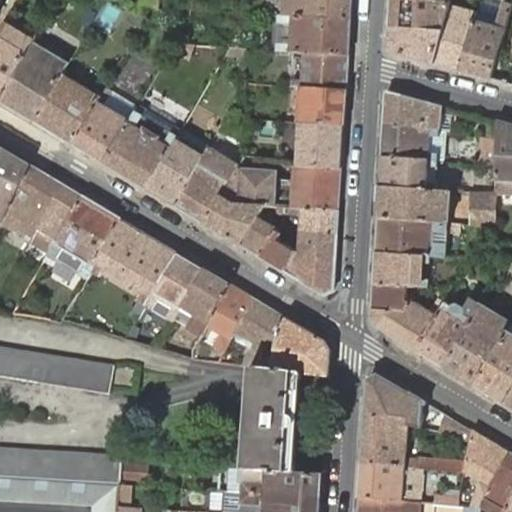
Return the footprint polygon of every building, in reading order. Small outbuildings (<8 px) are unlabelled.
[(145,0),(141,10),(160,20),(161,0),(145,0)] [(353,0),(285,0),(285,16),(294,16),(352,20),(353,0)] [(444,30),(451,6),(452,1),(424,0),(393,0),(391,27),(444,30)] [(460,71),(491,79),(505,28),(511,6),(511,3),(504,1),(502,9),(497,25),(476,19),(460,71)] [(497,25),(502,9),(480,2),(477,13),(476,19),(497,25)] [(435,64),(460,71),(476,19),(477,13),(469,11),(456,8),(451,6),(444,30),(435,64)] [(133,24),(140,28),(146,17),(140,13),(133,24)] [(285,16),(279,15),(279,23),(293,24),(292,44),(277,43),(277,50),(291,51),(305,52),(350,55),(352,20),(294,16),(285,16)] [(0,99),(29,52),(35,41),(38,36),(11,20),(1,36),(0,36),(0,99)] [(293,24),(279,23),(277,43),(292,44),(293,24)] [(391,52),(435,64),(444,30),(391,27),(390,50),(391,52)] [(24,114),(35,120),(63,73),(70,62),(64,59),(65,58),(63,51),(46,41),(39,42),(38,43),(35,41),(29,52),(0,99),(24,114)] [(347,90),(350,55),(305,52),(304,70),(304,75),(303,80),(293,80),(293,87),(297,87),(303,88),(304,88),(347,90)] [(53,131),(73,143),(99,100),(102,96),(106,88),(101,84),(96,93),(63,73),(35,120),(53,131)] [(98,159),(106,163),(132,120),(105,104),(112,91),(106,88),(102,96),(99,100),(73,143),(98,159)] [(345,125),(347,90),(304,88),(302,123),(303,123),(345,125)] [(140,107),(112,91),(105,104),(132,120),(137,111),(140,107)] [(387,93),(385,127),(431,130),(441,131),(442,106),(438,104),(389,91),(387,93)] [(174,128),(140,107),(137,111),(144,115),(137,127),(143,130),(145,128),(161,137),(159,140),(166,144),(167,141),(171,133),(174,128)] [(134,180),(149,189),(178,140),(179,138),(180,136),(188,122),(180,118),(171,133),(167,141),(166,144),(159,140),(161,137),(145,128),(143,130),(137,127),(144,115),(137,111),(132,120),(106,163),(134,180)] [(511,124),(498,121),(497,138),(497,139),(497,164),(497,181),(496,192),(511,192),(511,124)] [(342,170),(345,125),(303,123),(300,167),(342,170)] [(385,127),(383,157),(429,159),(438,160),(439,154),(440,137),(441,131),(431,130),(385,127)] [(211,146),(184,130),(180,136),(179,138),(178,140),(205,156),(207,152),(211,146)] [(480,138),(479,163),(497,164),(497,139),(480,138)] [(178,140),(149,189),(168,201),(175,205),(205,156),(178,140)] [(205,156),(175,205),(200,220),(206,223),(241,164),(211,146),(207,152),(205,156)] [(0,228),(2,224),(8,212),(32,165),(10,152),(2,147),(0,150),(0,228)] [(383,157),(381,186),(437,190),(437,183),(438,167),(438,160),(429,159),(383,157)] [(242,174),(243,165),(243,162),(241,164),(206,223),(233,240),(242,245),(259,217),(265,206),(241,205),(242,174)] [(8,212),(2,224),(13,231),(19,219),(32,226),(28,232),(25,237),(31,241),(34,236),(37,229),(64,185),(39,169),(32,165),(8,212)] [(249,175),(249,165),(248,165),(243,165),(242,174),(241,205),(265,206),(276,206),(279,173),(259,171),(259,175),(249,175)] [(340,210),(342,170),(300,167),(295,168),(292,208),(302,208),(340,210)] [(34,236),(31,241),(36,244),(42,232),(57,241),(84,197),(68,187),(64,185),(37,229),(34,236)] [(381,186),(379,218),(449,223),(451,190),(437,190),(381,186)] [(473,224),(496,226),(497,194),(474,192),(473,224)] [(96,204),(84,197),(57,241),(48,256),(45,261),(54,266),(57,261),(64,249),(86,262),(79,274),(87,280),(94,268),(123,219),(96,204)] [(339,233),(340,210),(302,208),(292,208),(286,207),(286,216),(301,216),(300,231),(339,233)] [(278,229),(259,217),(242,245),(257,254),(262,256),(272,238),(277,231),(278,229)] [(431,256),(447,257),(447,243),(448,233),(460,233),(461,224),(449,223),(379,218),(377,253),(431,256)] [(19,219),(13,231),(28,232),(32,226),(19,219)] [(122,285),(129,274),(151,237),(133,226),(123,219),(94,268),(103,274),(122,285)] [(277,240),(282,234),(277,231),(272,238),(262,256),(277,266),(285,271),(296,251),(277,240)] [(337,256),(339,233),(300,231),(299,254),(337,256)] [(121,287),(140,298),(149,303),(157,290),(179,253),(159,242),(151,237),(129,274),(122,285),(121,287)] [(64,249),(57,261),(79,274),(86,262),(64,249)] [(334,291),(337,256),(299,254),(296,251),(285,271),(307,284),(326,295),(334,291)] [(157,290),(149,303),(169,316),(176,320),(178,316),(183,307),(206,269),(184,256),(179,253),(157,290)] [(420,287),(429,287),(429,280),(431,263),(431,256),(377,253),(375,284),(409,286),(420,287)] [(213,274),(206,269),(183,307),(178,316),(196,327),(193,333),(201,337),(204,332),(231,284),(213,274)] [(216,347),(210,360),(220,361),(225,352),(236,332),(254,298),(238,288),(231,284),(204,332),(201,337),(201,339),(206,342),(212,331),(220,336),(214,346),(216,347)] [(375,284),(373,309),(406,311),(411,302),(412,301),(414,297),(409,295),(409,286),(375,284)] [(255,342),(243,364),(252,365),(258,366),(260,358),(262,346),(266,343),(278,345),(280,331),(288,319),(265,305),(254,298),(236,332),(255,342)] [(401,341),(418,351),(447,303),(439,298),(431,312),(412,301),(411,302),(406,311),(373,309),(373,318),(377,326),(401,341)] [(437,362),(445,367),(474,319),(468,316),(468,309),(459,304),(453,307),(447,303),(418,351),(437,362)] [(461,376),(477,386),(510,332),(511,327),(511,320),(508,319),(491,308),(483,304),(474,319),(445,367),(461,376)] [(260,358),(258,366),(274,369),(295,371),(303,373),(329,376),(331,351),(326,342),(288,319),(280,331),(278,345),(266,343),(262,346),(260,358)] [(496,397),(505,403),(511,392),(511,327),(510,332),(477,386),(496,397)] [(0,376),(112,395),(113,387),(117,366),(0,346),(0,376)] [(258,366),(252,365),(251,378),(250,395),(245,469),(252,469),(288,472),(297,473),(301,398),(303,383),(303,373),(295,371),(274,369),(258,366)] [(138,369),(117,366),(113,387),(135,391),(138,369)] [(368,380),(366,415),(411,417),(410,425),(423,428),(425,401),(412,393),(410,394),(389,382),(378,375),(368,380)] [(446,413),(440,432),(472,441),(474,430),(446,413)] [(366,415),(363,462),(407,468),(412,468),(425,469),(466,472),(468,463),(408,458),(410,425),(411,417),(366,415)] [(473,507),(482,508),(484,505),(493,488),(511,453),(485,437),(474,430),(472,441),(468,463),(466,472),(464,481),(468,483),(473,476),(484,482),(473,507)] [(0,446),(0,477),(22,478),(69,481),(121,484),(121,481),(123,460),(123,455),(0,446)] [(493,488),(484,505),(495,511),(508,511),(508,509),(511,502),(511,452),(511,453),(493,488)] [(363,462),(361,498),(405,502),(420,503),(423,503),(424,493),(425,469),(412,468),(407,468),(363,462)] [(151,464),(127,464),(127,479),(150,480),(151,464)] [(252,469),(245,469),(245,473),(244,488),(239,487),(227,487),(227,491),(244,492),(322,498),(323,474),(297,473),(288,472),(252,469)] [(0,511),(119,511),(120,507),(121,484),(69,481),(22,478),(0,477),(0,511)] [(132,508),(133,485),(121,484),(120,507),(132,508)] [(320,511),(322,498),(244,492),(244,497),(243,505),(263,506),(263,511),(320,511)] [(445,496),(444,505),(460,506),(461,498),(445,496)] [(361,498),(359,511),(481,511),(482,508),(473,507),(465,506),(464,511),(419,511),(420,503),(405,502),(361,498)]
